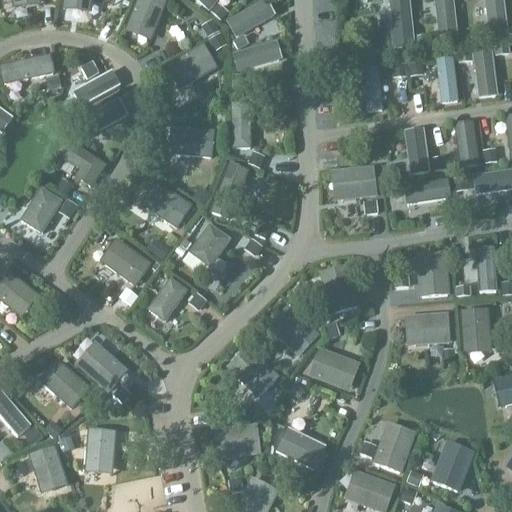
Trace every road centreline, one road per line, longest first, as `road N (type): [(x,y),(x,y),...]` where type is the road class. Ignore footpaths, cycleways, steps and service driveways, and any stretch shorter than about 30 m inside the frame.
road 1 (residential): [(51,282),(141,138),(142,102),(130,69),(95,46),(49,38),(0,53)]
road 2 (residential): [(376,241),(382,335),(375,375),(320,511)]
road 3 (residential): [(307,137),(511,107)]
road 4 (residential): [(178,372),(308,249)]
road 5 (residential): [(190,511),(178,372)]
road 6 (residential): [(307,137),(306,0)]
road 7 (residential): [(376,241),(511,224)]
